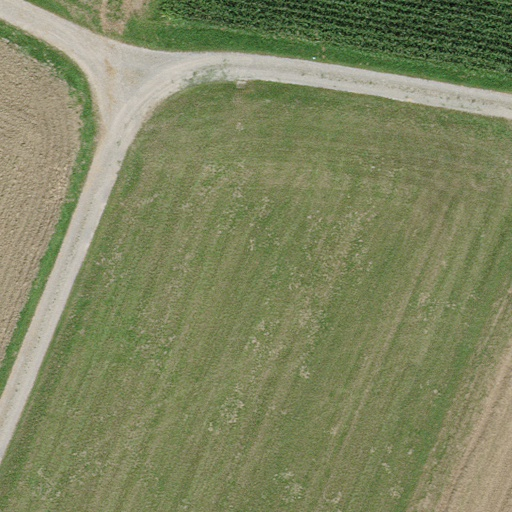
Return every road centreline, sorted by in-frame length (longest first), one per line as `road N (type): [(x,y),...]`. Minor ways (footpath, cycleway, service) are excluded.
road 1 (track): [(511,109),(284,72),(206,68),(138,81),(0,9)]
road 2 (track): [(138,81),(0,433)]
